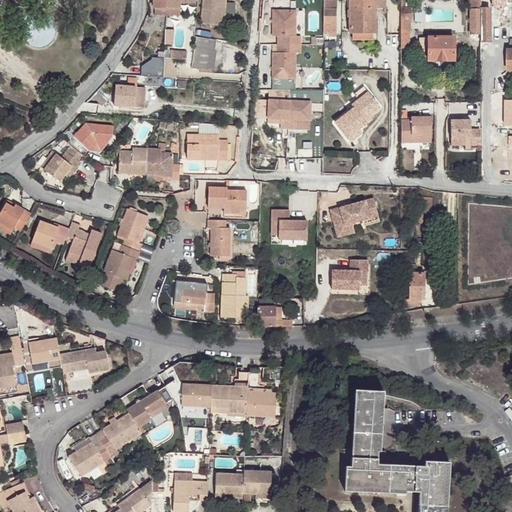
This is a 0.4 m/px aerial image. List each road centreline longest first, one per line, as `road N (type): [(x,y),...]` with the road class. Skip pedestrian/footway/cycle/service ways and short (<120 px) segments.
road 1 (unclassified): [(511,191),(248,174),(255,0)]
road 2 (residential): [(162,340),(157,359),(52,438),(49,475),(72,511)]
road 3 (residential): [(162,340),(234,348),(391,344)]
road 4 (residential): [(0,168),(48,134),(120,51),(137,21),(138,0)]
road 5 (residential): [(0,271),(69,311),(162,340)]
road 6 (residential): [(511,442),(483,402),(402,360),(391,344)]
road 7 (unknown): [(390,181),(393,35)]
road 8 (residential): [(391,344),(511,321)]
